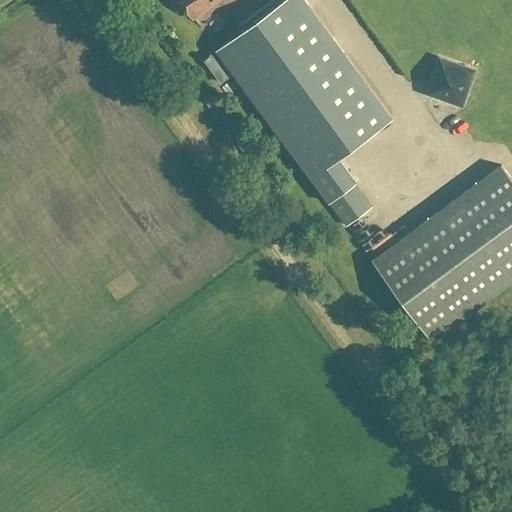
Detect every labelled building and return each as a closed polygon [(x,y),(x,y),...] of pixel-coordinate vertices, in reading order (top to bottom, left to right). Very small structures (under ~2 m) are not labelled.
[(175,0),(174,2),(175,7),(178,12),(183,14),(189,12),(194,20),(220,0),(175,0)] [(286,0),(217,51),(331,204),(348,227),(373,209),(355,185),(357,185),(339,160),(393,120),(303,0),(286,0)] [(428,94),(434,96),(462,107),(474,73),(440,60),(430,89),(428,94)] [(433,342),(511,283),(511,179),(502,167),(373,262),(433,342)] [(384,229),(363,241),(368,249),(389,237),(384,229)]
